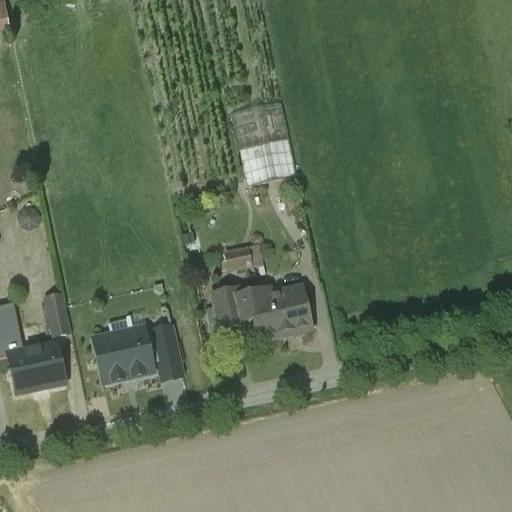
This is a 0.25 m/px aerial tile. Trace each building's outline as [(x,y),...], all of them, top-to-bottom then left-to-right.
[(4,5),(0,5),(0,35),(9,34),(4,5)] [(282,108),(231,119),(246,191),(297,180),(282,108)] [(246,254),(226,258),(229,274),(249,270),(246,254)] [(236,293),(212,298),(220,333),(244,328),(244,325),(238,300),(236,293)] [(255,304),(249,305),(253,323),(258,344),(310,332),(301,293),(255,304)] [(253,296),(238,300),(244,325),(253,323),(249,305),(255,304),(253,296)] [(62,299),(46,302),(54,341),(69,337),(62,299)] [(130,335),(144,331),(146,331),(143,317),(127,321),(130,335)] [(9,321),(0,322),(0,361),(8,360),(8,359),(17,357),(15,346),(19,345),(18,338),(13,340),(9,321)] [(111,339),(93,343),(103,388),(154,376),(152,367),(145,337),(144,331),(130,335),(129,335),(126,325),(108,329),(111,339)] [(145,337),(152,367),(159,365),(163,387),(182,383),(178,361),(171,331),(145,337)] [(17,357),(8,359),(8,360),(17,398),(64,388),(56,349),(17,357)]
